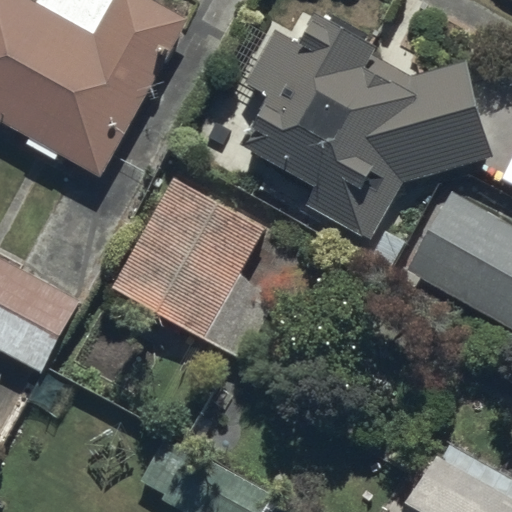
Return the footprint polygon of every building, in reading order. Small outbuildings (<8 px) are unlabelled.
[(0,0),(0,120),(103,178),(188,18),(156,0),(117,0),(98,36),(32,0),(0,0)] [(404,183),(498,153),(465,52),(423,65),(323,13),(309,41),(279,26),(251,80),(275,93),(248,147),(318,183),(306,206),(374,241),(404,183)] [(115,287),(249,357),(282,295),(246,276),(273,225),(175,174),(115,287)] [(407,275),(511,333),(511,223),(454,191),(407,275)] [(0,348),(43,372),(82,301),(0,255),(0,348)] [(142,479),(203,511),(305,511),(306,511),(165,435),(142,479)] [(417,511),(511,511),(511,491),(448,456),(417,511)]
